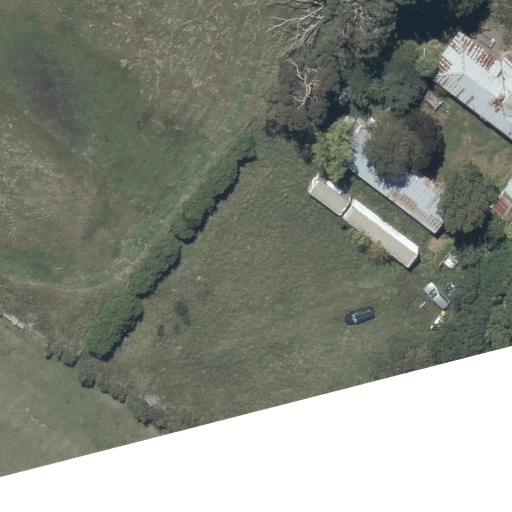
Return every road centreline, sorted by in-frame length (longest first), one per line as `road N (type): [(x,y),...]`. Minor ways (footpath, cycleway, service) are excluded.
road 1 (unknown): [(0,131),(387,390)]
road 2 (unknown): [(105,204),(0,341)]
